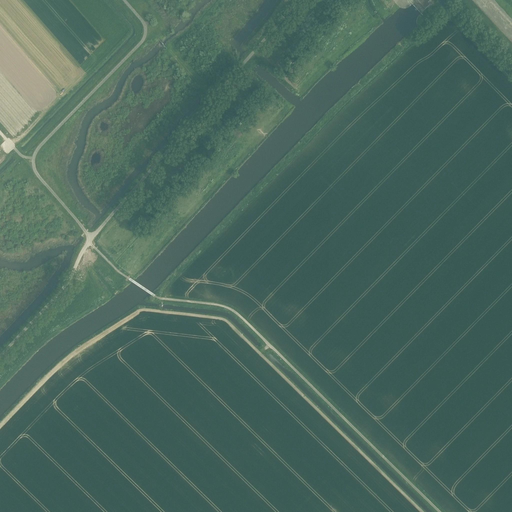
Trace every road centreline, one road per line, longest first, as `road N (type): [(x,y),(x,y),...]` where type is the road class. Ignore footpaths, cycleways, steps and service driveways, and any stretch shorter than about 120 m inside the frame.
road 1 (track): [(439,511),(237,313),(154,296)]
road 2 (unclassified): [(299,0),(89,240)]
road 3 (unclassified): [(0,356),(62,288),(89,240)]
